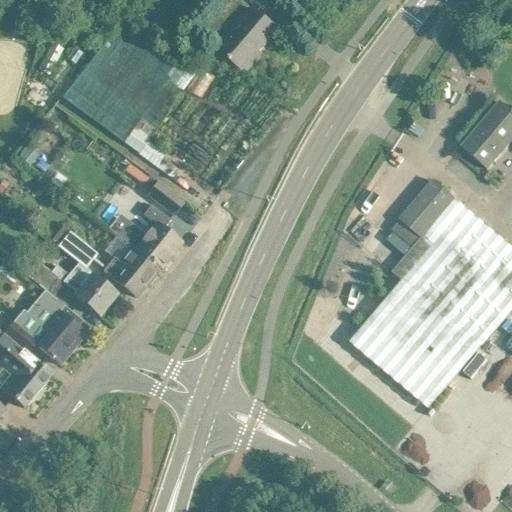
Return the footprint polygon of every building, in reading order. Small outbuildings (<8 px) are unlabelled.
[(250,0),(263,11),(272,0),(250,0)] [(254,11),(219,51),(228,59),(242,72),(244,70),(247,72),(255,63),(252,60),(278,31),(254,11)] [(176,89),(183,91),(198,72),(182,66),(169,83),(176,89)] [(511,142),(511,113),(500,104),(462,149),(487,171),(511,142)] [(147,144),(150,139),(137,129),(135,128),(123,143),(125,145),(139,155),(147,144)] [(511,312),(511,247),(433,183),(401,221),(422,241),(341,336),(427,409),(511,312)] [(158,184),(148,196),(174,217),(184,204),(158,184)] [(181,245),(163,231),(170,221),(151,206),(143,216),(156,227),(147,237),(131,225),(120,216),(108,231),(130,248),(130,249),(160,271),(181,245)] [(80,266),(86,271),(97,256),(63,229),(51,244),(80,266)] [(400,239),(384,259),(391,265),(407,246),(400,239)] [(118,264),(114,260),(104,273),(122,287),(137,300),(160,271),(130,249),(118,264)] [(93,279),(94,277),(86,271),(80,266),(69,278),(58,268),(51,275),(41,266),(28,280),(44,293),(62,308),(63,307),(72,296),(76,298),(75,299),(99,319),(116,298),(93,279)] [(59,367),(85,336),(77,329),(82,323),(66,310),(63,307),(62,308),(44,293),(26,314),(23,313),(4,335),(30,357),(37,349),(50,359),(49,360),(52,362),(52,361),(59,367)] [(24,410),(51,376),(3,336),(0,339),(0,371),(1,370),(11,377),(0,390),(24,410)]
